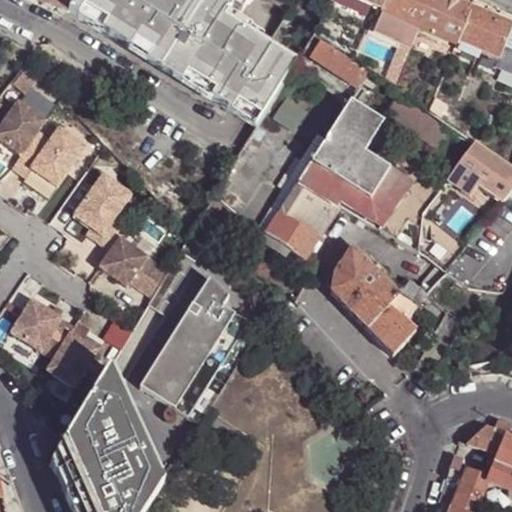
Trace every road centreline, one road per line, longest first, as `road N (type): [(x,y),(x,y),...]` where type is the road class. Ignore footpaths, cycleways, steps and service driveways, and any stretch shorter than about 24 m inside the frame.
road 1 (unknown): [(34,497),(183,269)]
road 2 (residential): [(223,137),(0,8)]
road 3 (unclassified): [(0,396),(39,511)]
